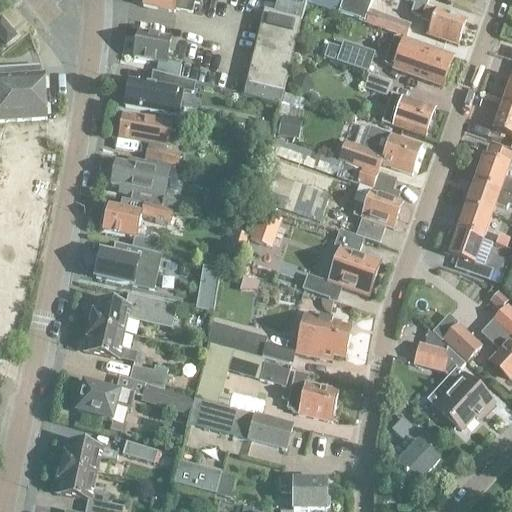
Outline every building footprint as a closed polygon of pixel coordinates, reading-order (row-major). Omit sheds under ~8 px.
[(200,0),(144,0),(143,8),(174,15),(175,12),(192,15),(194,5),(199,6),(200,0)] [(265,0),(277,3),(274,16),(300,24),(301,24),(306,6),(307,0),(265,0)] [(307,0),(306,6),(364,25),(405,40),(409,28),(368,13),(372,0),(402,0),(415,6),(417,17),(421,18),(420,23),(431,27),(427,38),(457,48),(466,23),(436,13),(436,12),(425,8),(428,0),(307,0)] [(184,28),(185,17),(150,13),(149,24),(184,28)] [(300,24),(274,16),(264,13),(254,56),(289,66),(300,24)] [(0,40),(6,47),(15,39),(1,22),(0,22),(0,40)] [(157,75),(178,81),(181,67),(167,65),(169,52),(174,53),(175,44),(170,43),(171,41),(138,35),(133,60),(159,64),(157,75)] [(443,90),(453,60),(403,42),(393,72),(443,90)] [(327,47),(323,60),(367,76),(374,56),(342,45),(340,51),(327,47)] [(289,66),(254,56),(243,99),(279,107),(289,66)] [(177,94),(192,97),(195,85),(153,75),(150,86),(129,83),(125,109),(159,115),(173,118),(177,94)] [(0,124),(46,121),(44,77),(0,79),(0,124)] [(386,99),(391,85),(369,77),(364,91),(386,99)] [(511,77),(502,107),(511,110),(511,77)] [(425,140),(435,111),(391,96),(381,125),(425,140)] [(511,110),(502,107),(493,132),(511,138),(511,110)] [(144,162),(157,166),(157,165),(177,171),(181,158),(166,154),(167,151),(168,152),(171,134),(174,134),(175,128),(155,124),(123,119),(119,141),(148,146),(144,162)] [(271,128),(256,125),(253,142),(268,145),(271,128)] [(376,176),(378,177),(381,167),(411,178),(422,149),(378,133),(370,130),(362,150),(345,144),(338,164),(342,165),(376,176)] [(474,185),(511,198),(511,183),(504,181),(511,158),(511,155),(488,147),(483,160),(478,158),(469,183),(474,185)] [(281,163),(281,158),(269,156),(253,202),(320,225),(327,204),(273,186),(273,184),(277,185),(278,184),(307,195),(329,201),(335,182),(281,163)] [(157,166),(144,162),(144,164),(129,161),(128,166),(116,164),(115,168),(110,167),(107,183),(112,184),(111,188),(123,190),(122,196),(132,198),(130,204),(173,215),(181,217),(186,200),(164,195),(163,200),(151,197),(158,166),(157,166)] [(336,181),(371,192),(376,176),(342,165),(336,181)] [(466,209),(491,218),(495,208),(506,211),(507,208),(511,209),(511,198),(474,185),(466,209)] [(401,206),(370,195),(365,208),(363,207),(364,204),(360,203),(354,218),(392,232),(401,206)] [(173,215),(130,204),(122,202),(119,211),(104,207),(99,229),(101,231),(103,231),(103,234),(135,241),(140,218),(170,226),(173,215)] [(457,233),(482,242),(491,218),(466,209),(465,211),(459,209),(452,228),(458,231),(457,233)] [(266,249),(276,222),(259,215),(249,242),(266,249)] [(482,242),(457,233),(449,258),(474,267),(482,242)] [(495,247),(505,250),(509,240),(498,237),(495,247)] [(133,251),(146,254),(148,244),(135,241),(133,251)] [(161,257),(146,254),(133,251),(131,250),(128,261),(101,255),(96,280),(133,288),(135,277),(156,281),(161,257)] [(368,300),(381,265),(340,251),(328,286),(368,300)] [(220,274),(203,270),(196,311),(214,314),(220,274)] [(311,307),(314,296),(296,291),(293,302),(311,307)] [(508,321),(511,316),(511,306),(498,294),(490,304),(508,321)] [(89,329),(124,336),(128,320),(172,329),(176,308),(127,298),(125,308),(99,302),(96,315),(92,314),(89,329)] [(305,317),(297,357),(332,365),(333,360),(345,362),(352,332),(339,330),(340,325),(305,317)] [(466,366),(482,349),(458,325),(450,333),(444,327),(435,337),(442,343),(442,342),(466,366)] [(124,336),(89,329),(86,341),(90,342),(88,355),(135,365),(137,355),(121,351),(124,336)] [(226,332),(220,351),(263,362),(268,343),(226,332)] [(511,334),(497,350),(501,354),(491,365),(510,383),(511,380),(511,334)] [(209,349),(195,402),(228,411),(231,400),(221,397),(228,373),(233,355),(209,349)] [(290,371),(265,364),(259,383),(285,391),(290,371)] [(145,387),(163,393),(168,372),(154,369),(153,373),(132,369),(129,382),(145,387)] [(338,394),(307,387),(309,378),(294,374),(286,411),(292,413),(291,415),(298,416),(298,418),(331,425),(338,394)] [(482,419),(493,407),(469,385),(467,387),(454,375),(444,387),(456,398),(441,415),(461,434),(475,419),(477,421),(480,417),(482,419)] [(130,411),(134,396),(106,388),(105,392),(84,387),(81,400),(77,399),(74,410),(78,411),(77,415),(112,424),(116,407),(130,411)] [(194,401),(163,393),(145,387),(140,404),(189,418),(194,401)] [(228,411),(195,402),(188,427),(286,454),(292,429),(228,411)] [(439,466),(430,457),(438,447),(418,428),(388,460),(396,467),(395,469),(407,479),(404,482),(415,492),(439,466)] [(57,469),(97,478),(100,461),(116,465),(118,454),(67,443),(64,456),(60,455),(57,469)] [(154,467),(158,454),(126,444),(122,457),(154,467)] [(215,497),(221,478),(181,467),(176,487),(215,497)] [(109,497),(97,494),(93,493),(97,478),(57,469),(54,483),(58,484),(56,496),(88,503),(85,511),(123,511),(124,510),(107,506),(109,497)] [(329,509),(329,501),(326,499),(326,484),(308,484),(308,482),(280,482),(280,496),(293,496),(292,511),(325,511),(326,511),(329,509)]
